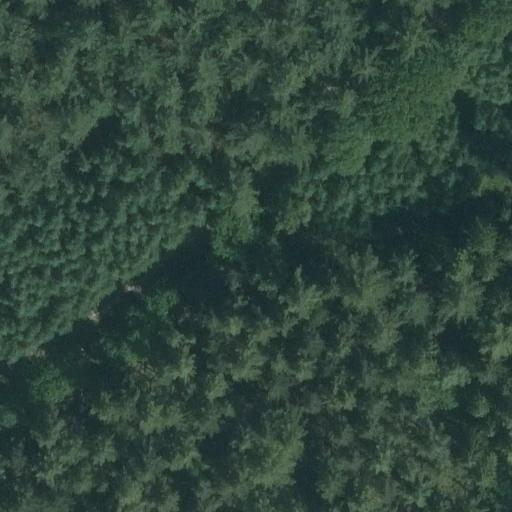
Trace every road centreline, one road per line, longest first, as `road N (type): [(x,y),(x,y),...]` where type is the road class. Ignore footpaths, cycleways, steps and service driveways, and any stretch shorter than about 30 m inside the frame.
road 1 (track): [(121,297),(454,0)]
road 2 (track): [(121,297),(0,371)]
